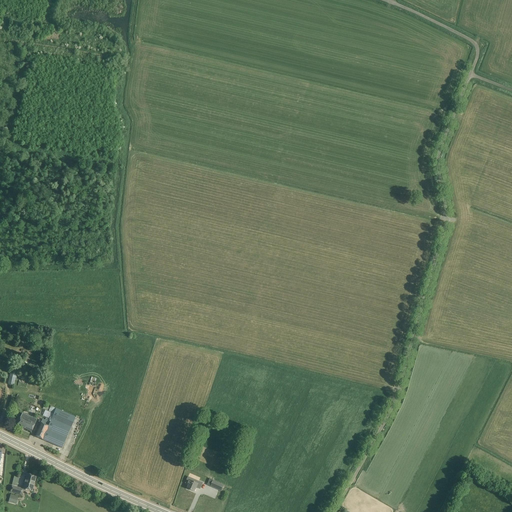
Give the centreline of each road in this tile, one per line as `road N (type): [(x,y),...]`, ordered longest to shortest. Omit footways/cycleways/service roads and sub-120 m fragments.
road 1 (unclassified): [(335,511),(398,399),(447,228),(440,157),(477,52),(471,41),(382,0)]
road 2 (secondary): [(161,511),(0,435)]
